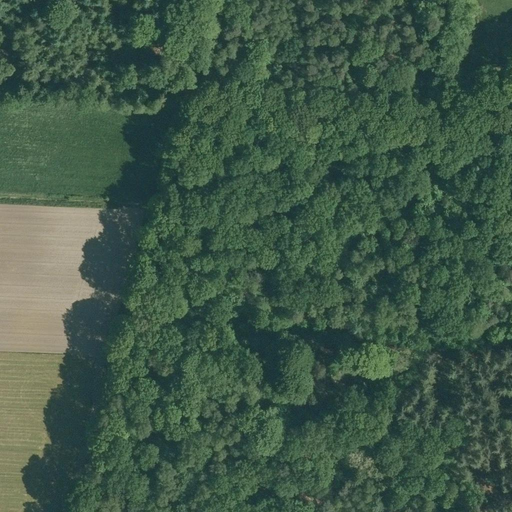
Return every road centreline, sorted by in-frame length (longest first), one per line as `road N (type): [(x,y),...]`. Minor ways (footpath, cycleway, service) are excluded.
road 1 (track): [(189,95),(68,511)]
road 2 (track): [(178,94),(400,114),(449,112),(511,84)]
